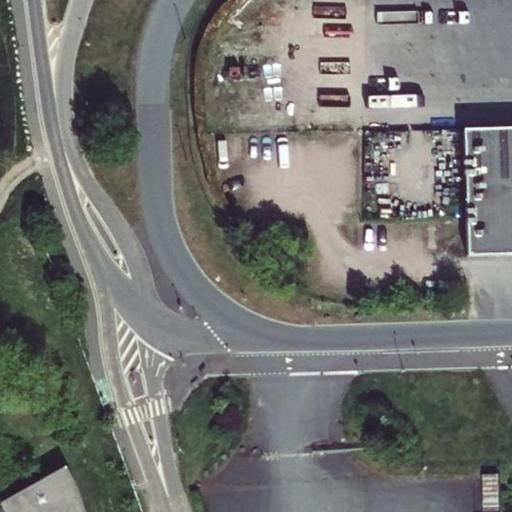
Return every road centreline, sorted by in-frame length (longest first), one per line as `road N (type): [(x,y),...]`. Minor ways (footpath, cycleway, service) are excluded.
road 1 (residential): [(174,0),(147,84),(157,230),(173,273),(199,302),(274,337)]
road 2 (tertiary): [(149,314),(135,258),(78,166),(63,109),(66,50),(81,0)]
road 3 (tertiary): [(31,0),(54,148),(97,262)]
road 4 (unclassified): [(274,337),(511,331)]
road 5 (tertiary): [(97,262),(134,414)]
road 6 (residential): [(149,314),(205,337),(274,337)]
